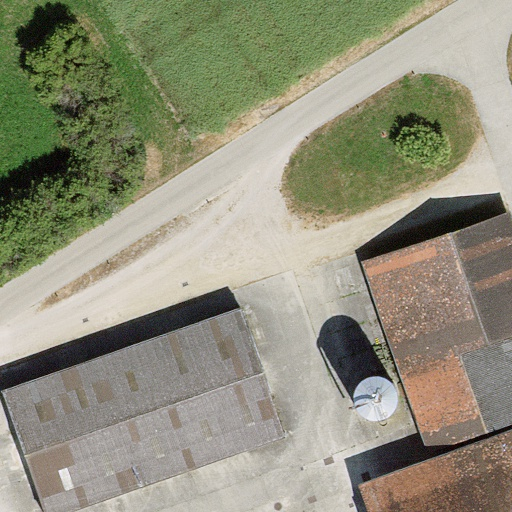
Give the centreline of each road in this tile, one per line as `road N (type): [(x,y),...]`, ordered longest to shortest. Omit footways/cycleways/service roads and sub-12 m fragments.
road 1 (unclassified): [(495,0),(0,307)]
road 2 (unknown): [(258,146),(362,452)]
